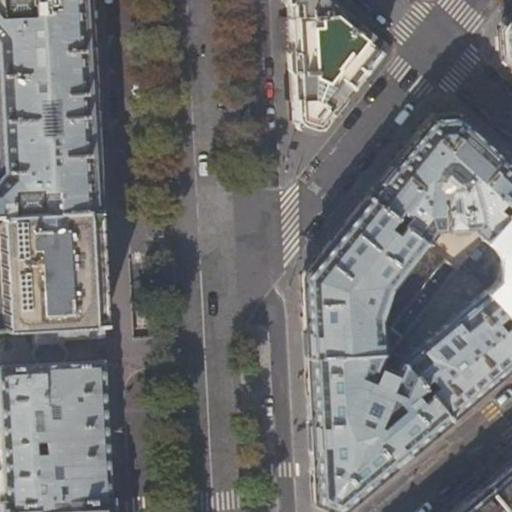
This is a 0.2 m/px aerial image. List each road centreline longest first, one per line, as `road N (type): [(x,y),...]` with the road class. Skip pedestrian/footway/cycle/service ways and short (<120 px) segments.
road 1 (residential): [(202,319),(435,45)]
road 2 (tertiary): [(202,319),(185,0)]
road 3 (tertiary): [(212,511),(202,319)]
road 4 (residential): [(389,511),(511,409)]
